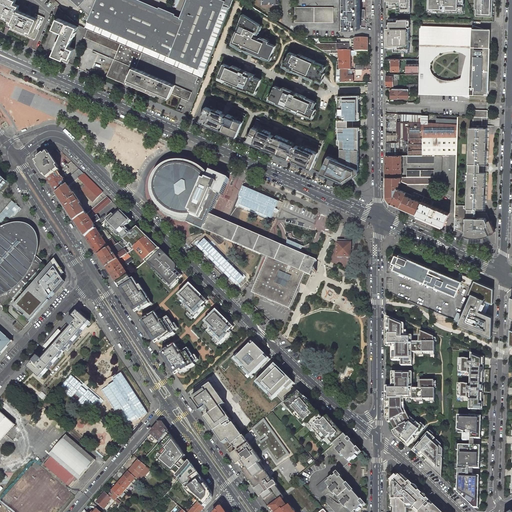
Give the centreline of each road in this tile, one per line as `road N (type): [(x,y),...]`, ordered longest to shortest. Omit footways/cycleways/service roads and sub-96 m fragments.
road 1 (tertiary): [(351,418),(64,140),(49,136),(17,157)]
road 2 (primary): [(376,212),(0,49)]
road 3 (primary): [(0,57),(376,218)]
road 4 (unclassified): [(511,4),(503,267)]
road 5 (unclassified): [(501,508),(495,493),(503,273)]
road 6 (tertiary): [(376,212),(376,0)]
road 7 (residential): [(377,402),(376,218)]
road 8 (secondary): [(176,400),(94,273)]
road 9 (secondary): [(86,282),(168,406)]
road 10 (secondary): [(9,163),(86,282)]
road 11 (residential): [(73,511),(168,406)]
road 12 (secondary): [(94,273),(17,157)]
road 13 (primary): [(376,218),(503,273)]
road 14 (primary): [(503,267),(376,212)]
road 15 (residential): [(0,379),(86,282)]
